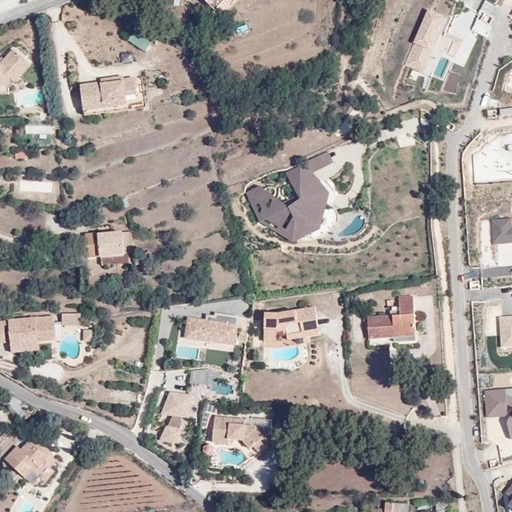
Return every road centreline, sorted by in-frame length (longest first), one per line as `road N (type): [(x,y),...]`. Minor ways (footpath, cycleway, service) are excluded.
road 1 (residential): [(0,377),(144,455),(215,511)]
road 2 (residential): [(461,511),(444,280)]
road 3 (unknown): [(447,421),(374,414),(347,397),(342,324)]
